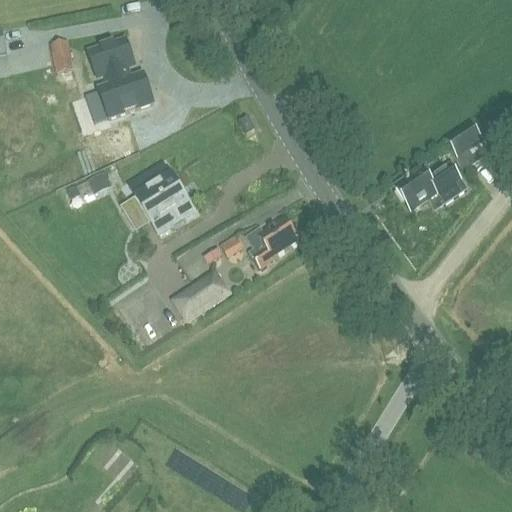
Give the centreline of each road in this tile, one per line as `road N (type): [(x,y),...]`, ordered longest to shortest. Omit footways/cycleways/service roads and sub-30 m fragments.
road 1 (unclassified): [(413,316),(265,96),(215,0)]
road 2 (track): [(441,350),(336,511)]
road 3 (unclassified): [(413,316),(511,197)]
road 4 (unclassified): [(511,419),(413,316)]
